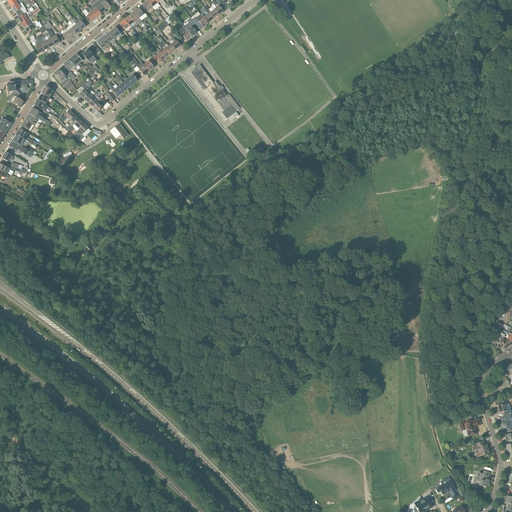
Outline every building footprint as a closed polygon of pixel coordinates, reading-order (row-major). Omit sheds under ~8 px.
[(15,13),(21,9),(18,5),(25,0),(21,0),(17,3),(11,7),(15,13)] [(106,10),(97,0),(95,0),(94,1),(97,4),(94,6),(101,14),(106,10)] [(97,0),(106,10),(110,7),(106,1),(106,0),(101,0),(100,0),(97,0)] [(154,9),(159,5),(154,0),(148,0),(148,1),(154,9)] [(214,10),(218,16),(223,12),(219,6),(221,4),(218,0),(213,0),(211,2),(216,8),(214,10)] [(153,10),(154,9),(148,1),(143,5),(150,14),(153,11),(153,10)] [(166,4),(168,7),(172,11),(176,8),(174,5),(172,7),(168,2),(166,4)] [(90,9),(89,9),(97,18),(101,14),(94,6),(94,5),(90,9)] [(85,18),(88,22),(91,20),(92,22),(97,18),(89,9),(90,9),(88,7),(86,8),(85,9),(89,14),(87,16),(85,18)] [(142,22),(146,17),(139,8),(134,12),(142,22)] [(18,18),(21,23),(28,19),(30,18),(33,16),(32,13),(29,15),(25,10),(18,15),(20,17),(18,18)] [(209,14),(213,20),(218,16),(214,10),(209,14)] [(136,24),(137,26),(142,22),(134,12),(129,16),(136,24)] [(464,17),(463,17),(463,16),(461,12),(453,17),(456,22),(464,17)] [(192,20),(197,26),(200,24),(203,28),(208,24),(204,18),(201,14),(196,18),(196,17),(192,20)] [(204,18),(208,24),(213,20),(209,14),(204,18)] [(131,28),(136,24),(129,16),(124,20),(131,28)] [(71,18),(81,31),(86,27),(81,21),(79,22),(77,20),(76,21),(74,18),(73,19),(72,17),(71,18)] [(70,26),(77,34),(81,31),(71,18),(69,19),(72,24),(70,26)] [(25,28),(31,24),(28,19),(21,23),(25,28)] [(31,24),(25,28),(28,33),(34,29),(35,31),(40,28),(39,26),(37,27),(35,24),(37,23),(36,20),(34,22),(31,24)] [(130,29),(131,28),(124,20),(120,24),(127,33),(131,30),(130,29)] [(163,23),(158,27),(161,31),(166,27),(163,23)] [(65,30),(67,32),(72,38),(77,34),(70,26),(67,28),(65,25),(63,27),(65,30)] [(187,30),(192,37),(197,33),(192,26),(187,30)] [(110,33),(109,33),(114,39),(118,36),(119,38),(122,36),(116,28),(112,31),(112,30),(110,32),(110,33)] [(48,32),(47,32),(48,33),(55,45),(60,43),(60,42),(64,40),(59,35),(56,36),(54,37),(50,30),(47,31),(48,32)] [(187,30),(182,35),(187,41),(192,37),(187,30)] [(168,41),(171,44),(175,50),(181,46),(174,38),(176,36),(173,31),(168,35),(171,39),(168,41)] [(67,32),(62,36),(67,42),(72,38),(67,32)] [(47,37),(44,38),(49,48),(55,45),(48,33),(45,34),(47,37)] [(109,33),(103,38),(108,44),(112,41),(113,43),(115,41),(114,39),(109,33)] [(161,42),(170,54),(175,50),(171,44),(168,46),(166,44),(163,40),(163,41),(161,38),(163,36),(161,33),(156,37),(161,42)] [(38,39),(44,51),(49,48),(44,38),(42,39),(40,35),(37,37),(38,39)] [(108,44),(103,38),(102,39),(102,38),(100,40),(97,43),(103,51),(106,49),(105,47),(108,44)] [(44,51),(38,39),(36,40),(37,43),(36,43),(38,46),(35,47),(39,54),(44,51)] [(161,52),(165,58),(170,54),(161,42),(158,45),(161,49),(159,51),(161,52)] [(82,55),(88,61),(91,65),(95,61),(96,62),(98,61),(93,56),(100,51),(99,50),(95,46),(89,51),(88,50),(82,55)] [(0,66),(3,64),(2,63),(10,57),(6,51),(0,54),(0,66)] [(161,52),(156,56),(160,62),(165,58),(161,52)] [(75,68),(83,61),(77,54),(69,61),(74,67),(75,68)] [(134,70),(137,67),(144,76),(149,72),(144,65),(141,62),(139,64),(136,61),(134,63),(129,57),(126,60),(134,70)] [(64,65),(69,71),(74,67),(69,61),(64,65)] [(144,65),(149,72),(154,67),(149,61),(144,65)] [(95,71),(88,63),(85,66),(92,73),(95,71)] [(227,124),(230,122),(239,116),(236,112),(231,106),(230,106),(224,98),(227,96),(219,85),(216,81),(213,83),(200,65),(193,70),(194,71),(192,73),(216,105),(213,106),(227,124)] [(114,69),(116,68),(114,66),(107,73),(109,75),(114,69)] [(72,81),(67,75),(67,74),(61,68),(54,75),(56,78),(55,78),(60,83),(64,78),(66,80),(62,84),(65,88),(71,82),(72,81)] [(123,83),(128,89),(133,85),(128,79),(125,81),(120,75),(118,77),(121,80),(122,81),(123,83)] [(128,79),(133,85),(138,81),(133,75),(128,79)] [(79,95),(84,99),(89,94),(91,91),(89,89),(92,85),(91,85),(92,83),(90,80),(81,87),(84,90),(79,95)] [(14,96),(17,91),(17,90),(15,82),(8,83),(8,86),(7,87),(8,92),(13,92),(10,96),(9,96),(7,100),(10,102),(14,96)] [(108,85),(114,93),(118,97),(123,93),(118,87),(116,84),(113,86),(110,83),(108,85)] [(118,87),(123,93),(128,89),(123,83),(118,87)] [(42,93),(49,98),(53,91),(46,87),(42,93)] [(84,99),(89,104),(99,93),(97,90),(92,96),(89,94),(84,99)] [(10,102),(17,105),(21,108),(24,102),(22,100),(23,98),(17,91),(14,96),(10,102)] [(45,105),(49,98),(42,93),(37,100),(45,105)] [(89,104),(94,108),(98,103),(101,100),(98,97),(101,94),(99,93),(89,104)] [(105,102),(102,99),(101,100),(98,103),(94,108),(98,113),(109,101),(106,99),(105,102)] [(42,110),(45,105),(37,100),(34,105),(42,110)] [(40,117),(39,116),(40,113),(33,108),(29,114),(39,120),(50,127),(51,124),(40,116),(40,117)] [(67,118),(69,120),(74,115),(70,111),(63,118),(61,117),(59,120),(62,123),(67,118)] [(32,125),(34,126),(34,127),(39,120),(29,114),(25,121),(32,125)] [(74,125),(79,120),(74,115),(69,120),(72,122),(70,125),(67,128),(69,130),(72,127),(74,125)] [(0,124),(8,129),(11,124),(3,119),(0,124)] [(74,125),(79,129),(84,124),(79,120),(74,125)] [(28,131),(32,125),(25,121),(21,127),(28,131)] [(8,129),(0,124),(0,130),(5,134),(8,129)] [(77,137),(81,141),(85,137),(82,135),(89,128),(84,124),(79,129),(75,133),(78,135),(77,137)] [(124,139),(129,135),(119,124),(114,127),(124,139)] [(24,139),(28,133),(20,129),(17,134),(24,139)] [(37,153),(27,147),(29,142),(26,140),(24,139),(17,134),(12,141),(20,146),(22,147),(33,154),(35,155),(37,153)] [(111,138),(108,141),(113,147),(116,145),(111,138)] [(30,158),(33,154),(22,147),(20,146),(12,141),(9,146),(18,152),(19,151),(30,158)] [(10,161),(13,156),(6,152),(2,159),(7,162),(9,160),(10,161)] [(61,165),(74,159),(71,152),(63,155),(64,158),(59,160),(61,165)] [(0,170),(8,174),(10,169),(0,163),(0,170)] [(497,334),(493,336),(494,337),(492,339),(495,344),(498,342),(496,340),(501,337),(499,335),(497,334)] [(503,339),(500,342),(500,341),(499,342),(504,349),(511,343),(511,342),(506,339),(504,338),(503,338),(503,339)] [(498,406),(499,413),(504,412),(507,411),(506,404),(507,404),(507,401),(500,402),(501,405),(498,406)] [(468,436),(472,435),(477,433),(475,425),(480,424),(479,419),(473,421),(464,424),(463,422),(459,423),(461,431),(466,430),(468,436)] [(475,454),(476,458),(490,453),(487,445),(484,445),(483,442),(475,444),(476,447),(473,448),(474,454),(475,454)] [(479,482),(478,485),(485,487),(486,484),(488,485),(489,480),(486,480),(486,478),(488,479),(490,473),(483,471),(482,474),(478,473),(476,481),(479,482)] [(454,499),(459,496),(451,481),(440,487),(442,490),(440,491),(443,495),(449,491),(454,499)] [(414,504),(418,511),(422,511),(432,507),(427,498),(419,503),(418,502),(414,504)]
